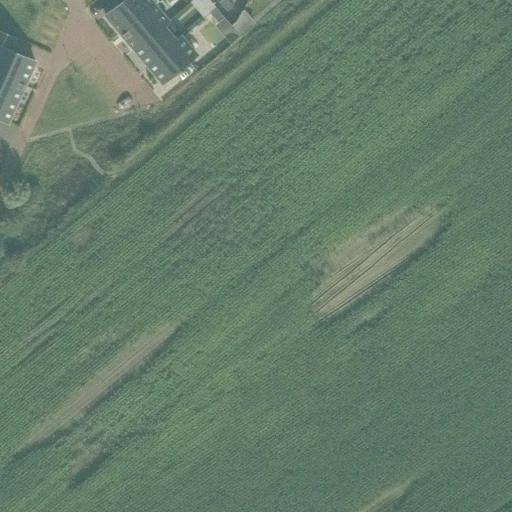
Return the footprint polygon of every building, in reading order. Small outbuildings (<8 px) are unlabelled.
[(158,2),(157,0),(124,0),(105,17),(114,28),(119,33),(153,5),(154,5),(157,2),(158,2)] [(226,11),(232,6),(227,0),(221,0),(218,2),(226,11)] [(207,2),(200,8),(206,15),(213,9),(207,2)] [(154,5),(153,5),(119,33),(122,37),(133,50),(162,25),(163,26),(168,22),(163,16),(154,5)] [(217,23),(223,18),(216,9),(210,14),(217,23)] [(233,24),(230,26),(235,31),(240,37),(247,31),(254,25),(242,10),(235,22),(233,24)] [(176,42),(162,25),(133,50),(147,67),(176,42)] [(0,71),(25,83),(33,65),(34,62),(9,51),(12,44),(15,38),(0,31),(0,71)] [(176,42),(147,67),(161,84),(195,55),(181,38),(176,42)] [(0,95),(16,102),(20,94),(25,83),(0,71),(0,95)] [(0,119),(7,123),(16,102),(0,95),(0,119)]
